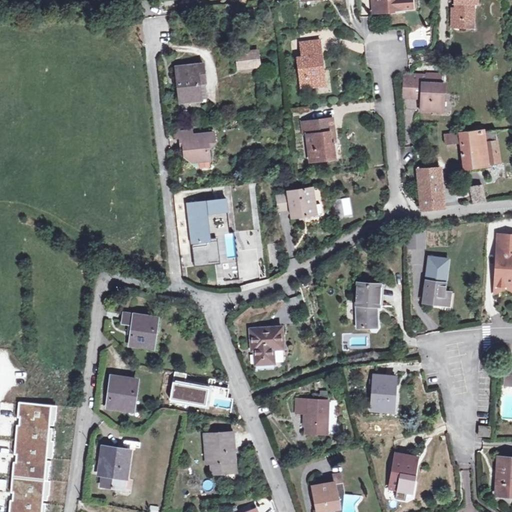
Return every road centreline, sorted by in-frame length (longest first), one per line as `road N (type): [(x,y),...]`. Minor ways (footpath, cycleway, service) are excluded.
road 1 (residential): [(176,289),(154,23)]
road 2 (residential): [(288,511),(210,297)]
road 3 (residential): [(101,291),(72,511)]
road 4 (residential): [(400,216),(255,292),(210,297)]
road 5 (residential): [(400,216),(386,50)]
road 6 (residential): [(478,337),(437,344),(450,406),(469,414)]
